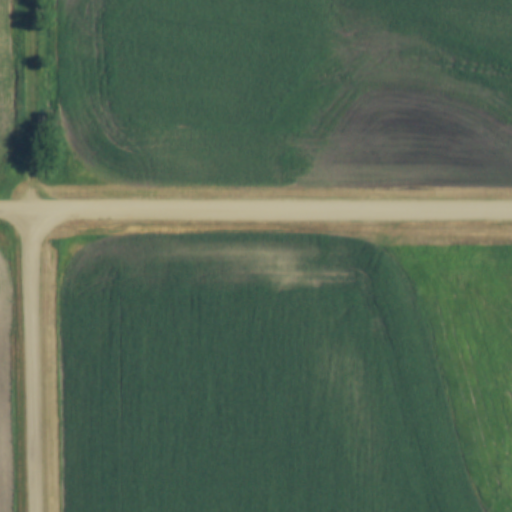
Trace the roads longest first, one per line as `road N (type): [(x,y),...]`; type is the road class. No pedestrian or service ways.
road 1 (tertiary): [(0,213),(511,213)]
road 2 (residential): [(40,511),(37,213)]
road 3 (track): [(37,213),(38,0)]
